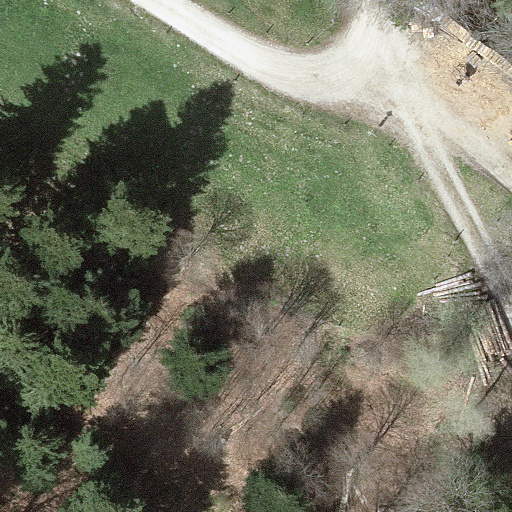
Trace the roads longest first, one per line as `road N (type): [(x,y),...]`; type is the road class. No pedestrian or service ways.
road 1 (track): [(511,332),(399,80)]
road 2 (track): [(371,60),(468,128),(511,172)]
